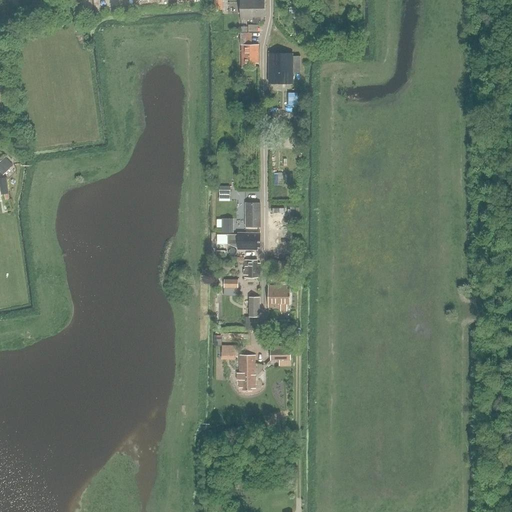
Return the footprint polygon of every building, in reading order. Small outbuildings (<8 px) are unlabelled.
[(52,6),(49,0),(43,0),(40,1),(43,10),(52,6)] [(223,1),(214,0),(214,10),(223,10),(223,1)] [(259,18),(263,18),(263,1),(260,1),(259,0),(240,0),(240,20),(252,20),(252,24),(259,24),(259,18)] [(257,44),(252,44),(252,33),(241,33),(241,44),(241,68),(255,67),(255,64),(257,64),(257,44)] [(268,57),(268,83),(293,83),(293,73),(301,73),(300,57),(293,57),(287,57),(287,53),(274,53),(274,57),(268,57)] [(1,161),(0,161),(0,171),(3,175),(9,170),(9,169),(13,165),(5,157),(1,161)] [(6,178),(0,178),(0,186),(1,195),(8,194),(6,178)] [(231,200),(231,189),(220,189),(220,200),(231,200)] [(260,227),(261,204),(246,204),(246,227),(260,227)] [(232,233),(232,219),(219,219),(219,233),(232,233)] [(276,252),(290,252),(290,228),(276,228),(276,252)] [(258,247),(259,235),(238,234),(238,235),(238,249),(255,250),(255,247),(258,247)] [(245,260),(245,274),(247,275),(247,279),(261,279),(261,263),(257,263),(257,260),(245,260)] [(278,261),(278,270),(292,271),(292,262),(289,262),(278,261)] [(225,280),(225,289),(238,289),(238,280),(225,280)] [(289,290),(287,290),(286,286),(268,287),(268,307),(281,307),(281,311),(287,311),(287,307),(287,305),(290,305),(289,290)] [(248,297),(248,317),(258,317),(258,297),(248,297)] [(238,355),(238,344),(222,345),(222,355),(238,355)] [(271,361),(291,361),(291,350),(286,350),(278,350),(271,350),(271,361)] [(254,388),(254,355),(240,355),(239,388),(242,388),(242,391),(251,391),(251,388),(254,388)]
